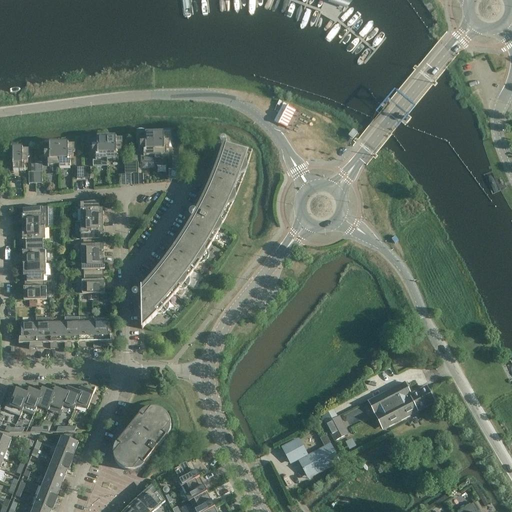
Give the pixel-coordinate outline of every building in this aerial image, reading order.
[(329,0),(329,3),(346,8),(352,0),(329,0)] [(354,130),(349,135),(354,139),(358,134),(354,130)] [(155,134),(155,159),(156,159),(156,157),(167,156),(167,148),(170,148),(170,142),(169,142),(169,135),(165,135),(165,133),(155,134)] [(155,159),(155,134),(145,134),(145,135),(141,135),(141,143),(141,149),(144,149),(144,157),(155,157),(155,159)] [(107,138),(108,163),(108,161),(119,160),(119,152),(122,152),(122,146),(121,146),(121,138),(117,138),(117,137),(107,138)] [(96,153),(96,161),(96,165),(107,165),(107,138),(97,138),(98,139),(92,139),(92,148),(93,148),(93,153),(96,153)] [(59,169),(60,169),(59,143),(50,144),(44,145),(44,154),(45,154),(45,159),(48,159),(48,167),(59,166),(59,169)] [(59,143),(60,169),(60,166),(71,166),(71,158),(74,158),(74,152),(73,152),(73,144),(69,144),(69,143),(59,143)] [(191,217),(192,218),(195,220),(191,226),(188,232),(184,239),(178,248),(172,256),(166,263),(160,272),(153,279),(147,287),(143,291),(142,292),(141,292),(142,307),(145,309),(143,312),(142,312),(142,330),(143,330),(143,329),(158,314),(159,314),(160,314),(162,314),(163,314),(164,313),(165,313),(166,312),(167,311),(168,310),(168,309),(169,308),(169,307),(169,306),(169,304),(169,303),(169,302),(175,295),(179,290),(181,290),(182,290),(183,289),(185,289),(186,288),(187,288),(188,287),(188,286),(189,286),(189,285),(190,284),(190,283),(190,282),(190,280),(190,279),(190,278),(189,277),(195,270),(199,264),(200,264),(201,263),(202,263),(203,263),(205,262),(206,261),(207,260),(207,259),(208,258),(208,257),(209,256),(209,255),(209,253),(208,252),(208,251),(208,250),(213,242),(217,235),(221,228),(224,221),(228,214),(232,206),(235,199),(238,192),(241,185),(243,178),(246,170),(249,162),(252,151),(252,150),(251,153),(226,146),(223,145),(220,153),(216,165),(212,177),(207,188),(202,200),(196,211),(195,210),(194,210),(193,210),(192,210),(192,211),(191,211),(190,212),(190,213),(189,214),(189,215),(190,216),(190,217),(191,217)] [(27,149),(23,149),(23,148),(13,149),(11,149),(11,158),(13,158),(14,172),(25,171),(25,163),(28,163),(28,157),(27,149)] [(81,222),(106,221),(106,209),(102,209),(102,201),(83,203),(83,209),(81,209),(81,222)] [(24,228),(45,228),(45,215),(43,215),(43,208),(23,210),(24,228)] [(107,234),(106,221),(81,222),(81,234),(84,234),(84,240),(103,239),(103,234),(107,234)] [(24,246),(43,246),(43,240),(46,240),(45,228),(24,228),(24,246)] [(82,258),(107,257),(107,245),(103,245),(103,239),(84,240),(84,245),(82,245),(82,258)] [(44,251),(43,246),(24,246),(25,264),(46,264),(46,251),(44,251)] [(107,270),(107,257),(82,258),(82,270),(84,270),(84,276),(104,275),(104,270),(107,270)] [(46,276),(46,264),(25,264),(25,282),(44,282),(44,276),(46,276)] [(104,281),(104,275),(84,276),(84,281),(82,281),(83,294),(89,294),(93,294),(108,294),(107,281),(104,281)] [(44,287),(44,282),(25,282),(25,301),(47,300),(46,287),(44,287)] [(94,348),(95,348),(94,323),(94,317),(80,317),(80,324),(80,349),(87,348),(87,343),(94,343),(94,348)] [(51,349),(51,324),(50,318),(36,318),(36,325),(37,349),(44,349),(43,344),(50,344),(51,349)] [(94,323),(95,348),(102,348),(101,343),(112,342),(110,333),(109,333),(109,323),(94,323)] [(65,349),(66,349),(65,324),(51,324),(51,349),(59,349),(58,343),(65,343),(65,349)] [(79,349),(80,349),(80,324),(65,324),(66,349),(73,349),(72,343),(79,343),(79,349)] [(29,350),(37,349),(36,325),(21,325),(22,335),(20,335),(19,344),(30,344),(29,350)] [(374,414),(411,395),(405,383),(368,402),(374,414)] [(383,431),(435,403),(426,387),(411,395),(374,414),(383,431)] [(49,411),(51,406),(57,391),(57,389),(48,390),(47,393),(44,391),(38,406),(49,411)] [(62,410),(64,406),(70,391),(70,389),(61,389),(60,392),(57,391),(51,406),(62,410)] [(77,406),(83,391),(83,389),(74,389),(73,392),(70,391),(64,406),(75,410),(77,406)] [(86,392),(83,391),(77,406),(88,410),(90,404),(94,406),(94,405),(97,397),(98,397),(98,396),(94,395),(96,389),(87,389),(86,392)] [(15,396),(11,394),(10,395),(11,395),(8,403),(7,403),(5,409),(21,415),(31,392),(31,390),(22,390),(21,393),(17,391),(15,396)] [(36,411),(38,406),(44,391),(44,390),(35,390),(34,393),(31,392),(25,406),(36,411)] [(153,408),(151,408),(151,409),(144,418),(141,415),(118,443),(117,445),(116,447),(115,448),(115,449),(115,450),(115,451),(115,453),(115,454),(115,455),(114,455),(114,456),(114,457),(114,459),(115,460),(115,461),(116,463),(117,464),(118,465),(119,466),(120,467),(121,468),(122,469),(124,470),(126,470),(128,471),(129,471),(130,471),(131,471),(134,471),(136,472),(137,471),(137,470),(138,469),(139,469),(140,468),(141,467),(142,467),(143,466),(144,465),(167,436),(164,434),(170,425),(171,425),(171,424),(171,422),(170,421),(170,419),(169,417),(168,416),(168,415),(167,414),(165,413),(164,412),(163,411),(161,410),(160,410),(159,409),(158,409),(156,409),(155,408),(154,408),(153,408)] [(340,416),(325,424),(334,442),(349,434),(340,416)] [(0,435),(0,447),(8,450),(12,440),(0,435)] [(63,437),(59,447),(74,453),(79,443),(72,440),(74,435),(64,435),(64,437),(63,437)] [(330,444),(307,456),(299,440),(283,449),(291,463),(298,459),(308,477),(339,461),(330,444)] [(73,457),(74,453),(59,447),(55,457),(72,464),(74,458),(75,458),(73,457)] [(69,470),(72,464),(55,457),(51,467),(66,473),(68,470),(69,471),(70,470),(69,470)] [(182,486),(200,477),(192,462),(175,471),(182,486)] [(66,473),(51,467),(47,477),(62,483),(66,473)] [(43,487),(58,494),(62,483),(47,477),(43,487)] [(182,486),(190,501),(207,492),(200,477),(182,486)] [(57,497),(58,494),(43,487),(39,497),(56,504),(58,498),(59,498),(57,497)] [(141,498),(154,511),(162,505),(166,502),(158,492),(157,492),(154,495),(151,491),(151,490),(151,489),(146,494),(141,498)] [(195,511),(205,511),(215,507),(207,492),(190,501),(195,511)] [(53,510),(56,504),(39,497),(35,507),(46,511),(51,511),(52,510),(54,511),(54,510),(53,510)] [(154,511),(141,498),(137,502),(133,506),(138,511),(154,511)] [(479,511),(474,503),(459,511),(479,511)]
